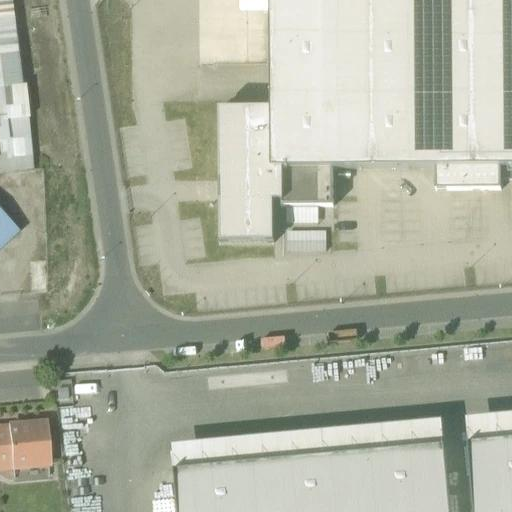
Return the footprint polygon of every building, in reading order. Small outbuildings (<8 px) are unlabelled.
[(0,0),(0,88),(20,86),(9,0),(0,0)] [(435,170),(501,170),(511,169),(511,0),(270,0),(271,110),(272,172),(283,172),(333,171),(435,170)] [(0,97),(19,95),(21,119),(27,119),(25,86),(20,86),(0,88),(0,97)] [(28,139),(27,119),(21,119),(19,95),(0,97),(0,160),(18,159),(17,139),(28,139)] [(272,172),(271,110),(219,111),(220,245),(274,244),(274,204),(281,203),(284,203),(283,172),(272,172)] [(18,159),(0,160),(0,173),(32,171),(28,139),(17,139),(18,159)] [(501,170),(435,170),(435,192),(501,191),(501,170)] [(333,171),(283,172),(284,203),(281,203),(281,209),(333,208),(333,171)] [(0,214),(0,250),(18,234),(0,214)] [(324,250),(324,231),(285,231),(286,251),(324,250)] [(511,416),(466,421),(469,447),(511,442),(511,416)] [(175,474),(445,449),(443,423),(173,448),(175,474)] [(0,431),(0,470),(47,466),(44,427),(0,431)] [(511,511),(511,442),(469,447),(474,511),(511,511)] [(175,474),(178,511),(450,511),(445,449),(175,474)]
